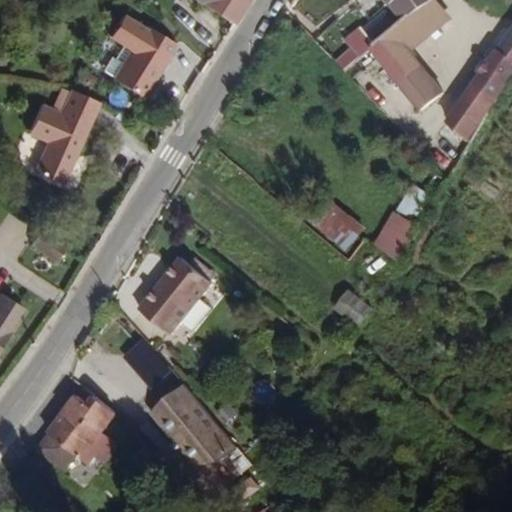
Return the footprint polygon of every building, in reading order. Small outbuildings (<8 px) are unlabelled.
[(247,7),(235,0),(201,0),(200,2),(233,22),(237,24),(247,7)] [(382,0),(398,21),(427,0),(382,0)] [(410,51),(450,18),(435,0),(427,0),(398,21),(390,29),(410,51)] [(116,80),(145,98),(178,45),(126,12),(110,38),(133,52),(116,80)] [(511,60),(511,20),(492,47),(511,60)] [(343,40),(349,46),(333,60),(342,70),(368,47),(372,44),(358,28),(343,40)] [(432,101),(444,93),(430,74),(419,61),(410,51),(390,29),(372,44),(368,47),(387,71),(418,113),(432,101)] [(472,131),(511,71),(511,60),(492,47),(477,70),(471,78),(461,93),(449,111),(441,124),(451,131),(466,140),(472,131)] [(68,185),(101,102),(72,90),(62,113),(44,106),(32,134),(51,142),(39,173),(68,185)] [(415,220),(431,195),(412,184),(397,208),(415,220)] [(367,228),(326,195),(306,220),(347,253),(367,228)] [(413,222),(394,210),(373,243),(392,255),(413,222)] [(30,245),(54,264),(68,247),(44,227),(30,245)] [(187,314),(211,280),(210,279),(187,263),(177,256),(153,290),(138,308),(169,335),(187,314)] [(215,272),(192,256),(187,263),(210,279),(215,272)] [(25,312),(0,294),(0,325),(8,333),(25,312)] [(376,314),(349,295),(336,313),(362,333),(376,314)] [(0,343),(8,333),(0,325),(0,343)] [(155,392),(170,375),(125,334),(88,375),(105,390),(126,367),(155,392)] [(233,448),(182,384),(165,397),(147,412),(181,455),(198,476),(233,448)] [(103,432),(116,416),(88,393),(82,401),(75,395),(34,446),(69,475),(79,462),(85,467),(94,456),(103,464),(119,445),(103,432)] [(84,484),(79,475),(70,481),(75,489),(84,484)]
